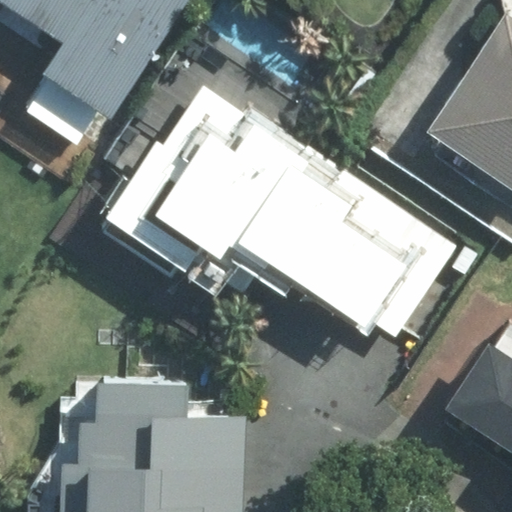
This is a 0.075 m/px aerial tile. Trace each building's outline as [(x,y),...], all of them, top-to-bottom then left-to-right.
[(118,110),(191,0),(15,0),(69,35),(26,102),(81,136),(104,101),(118,110)] [(511,15),(438,124),(511,175),(511,15)] [(367,308),(395,327),(455,241),(306,138),(303,142),(254,108),(252,111),(203,77),(163,134),(157,130),(106,203),(112,207),(101,222),(170,270),(181,255),(185,258),(190,251),(203,260),(202,261),(217,272),(219,268),(243,285),(257,264),(281,281),(295,261),(366,311),(367,308)] [(511,344),(489,329),(444,395),(511,439),(511,344)] [(78,449),(63,449),(60,511),(242,511),(247,408),(187,405),(188,373),(99,369),(97,409),(80,408),(78,449)]
